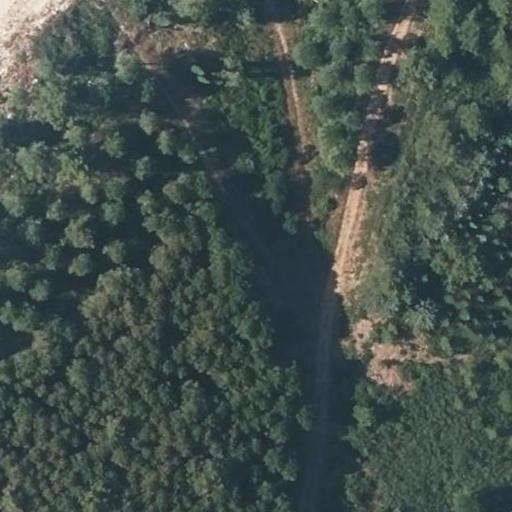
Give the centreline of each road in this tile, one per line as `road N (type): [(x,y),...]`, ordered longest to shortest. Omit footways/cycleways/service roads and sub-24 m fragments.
road 1 (track): [(300,511),(316,390),(189,124),(159,98),(135,98),(102,145),(98,185),(69,271),(75,312),(61,317),(41,350),(0,374)]
road 2 (track): [(316,390),(344,213),(416,0)]
